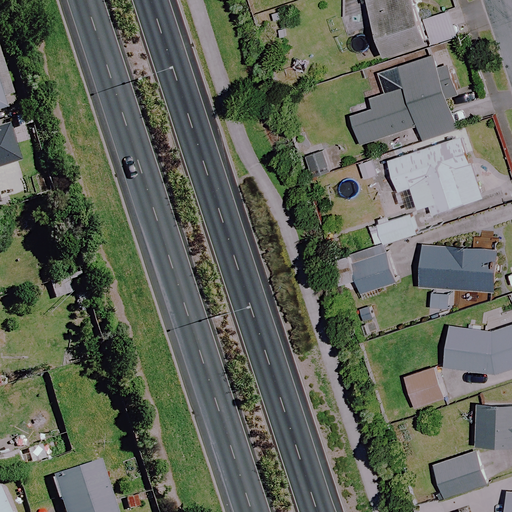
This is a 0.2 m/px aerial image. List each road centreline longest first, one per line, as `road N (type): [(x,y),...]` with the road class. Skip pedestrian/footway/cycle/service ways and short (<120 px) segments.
road 1 (primary): [(255,511),(88,0)]
road 2 (primary): [(157,0),(323,511)]
